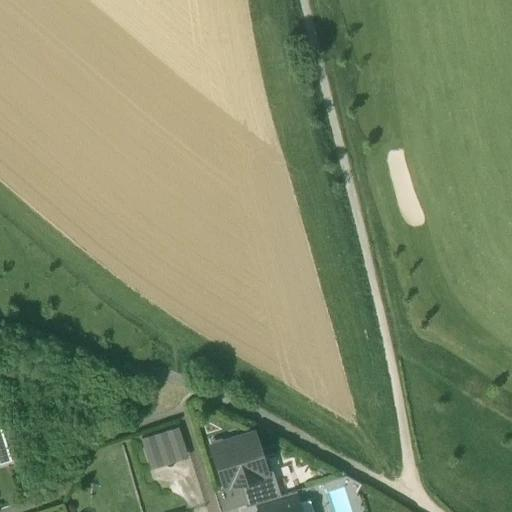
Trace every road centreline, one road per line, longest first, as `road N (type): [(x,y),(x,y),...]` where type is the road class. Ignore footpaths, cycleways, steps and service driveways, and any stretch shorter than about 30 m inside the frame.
road 1 (track): [(433,511),(414,498),(398,390),(306,0)]
road 2 (track): [(186,383),(414,498)]
